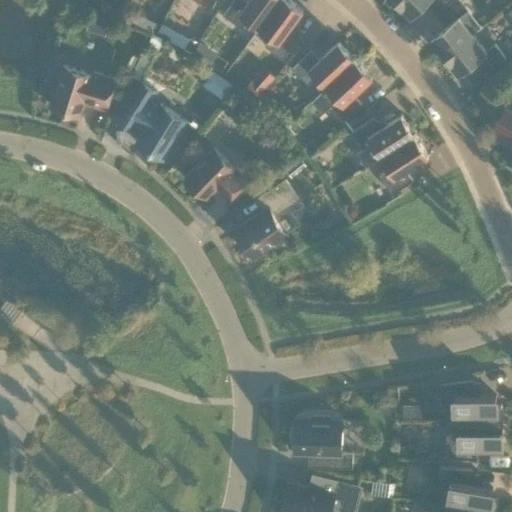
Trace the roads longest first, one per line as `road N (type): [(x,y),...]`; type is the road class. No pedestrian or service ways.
road 1 (tertiary): [(244,380),(209,281),(165,225),(109,181),(0,146)]
road 2 (residential): [(511,250),(430,88),(348,0)]
road 3 (unclassified): [(244,380),(471,338),(511,317)]
road 4 (tertiary): [(232,511),(246,450),(244,380)]
